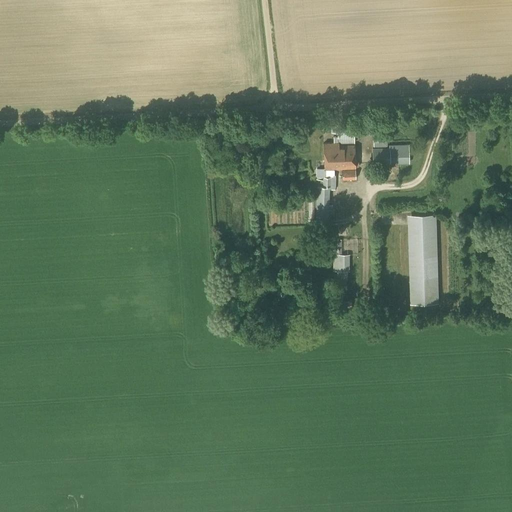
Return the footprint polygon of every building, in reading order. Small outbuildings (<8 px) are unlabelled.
[(354,142),(353,119),(330,120),(331,133),(337,132),(337,136),(333,136),(333,142),(323,143),(324,168),(316,168),(316,178),(323,177),(322,180),(316,180),(316,186),(317,186),(315,227),(328,227),(329,189),(336,190),(336,177),(335,177),(335,175),(334,175),(334,169),(355,168),(354,145),(338,145),(338,143),(354,142)] [(374,146),(386,146),(385,128),(373,129),(374,146)] [(408,144),(389,145),(389,147),(372,148),(373,164),(390,163),(390,162),(396,162),(396,164),(409,163),(408,144)] [(353,181),(353,178),(356,178),(355,169),(342,170),(342,179),(345,179),(345,181),(353,181)] [(430,194),(372,194),(372,209),(430,208),(430,194)] [(357,234),(358,197),(337,197),(337,207),(344,207),(344,234),(357,234)] [(434,211),(405,212),(408,301),(437,300),(434,211)] [(452,245),(461,241),(459,236),(450,240),(452,245)] [(341,240),(332,240),(333,271),(336,271),(336,276),(347,276),(347,271),(350,271),(349,255),(341,255),(341,240)] [(296,270),(296,286),(311,286),(311,273),(302,273),(302,270),(296,270)] [(286,277),(277,278),(277,288),(287,288),(286,283),(294,283),(294,278),(286,278),(286,277)]
